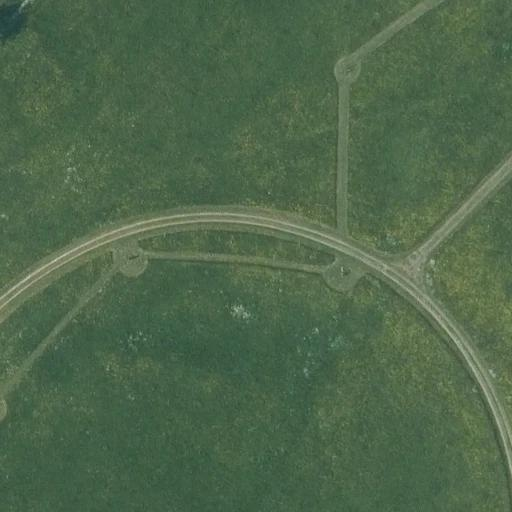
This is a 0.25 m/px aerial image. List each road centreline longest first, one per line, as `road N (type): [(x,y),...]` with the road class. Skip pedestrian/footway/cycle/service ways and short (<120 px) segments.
road 1 (track): [(0,306),(59,259),(95,243),(144,225),(201,219),(312,235),(398,276)]
road 2 (track): [(398,276),(466,350),(503,426),(511,466)]
road 3 (track): [(398,276),(511,161)]
